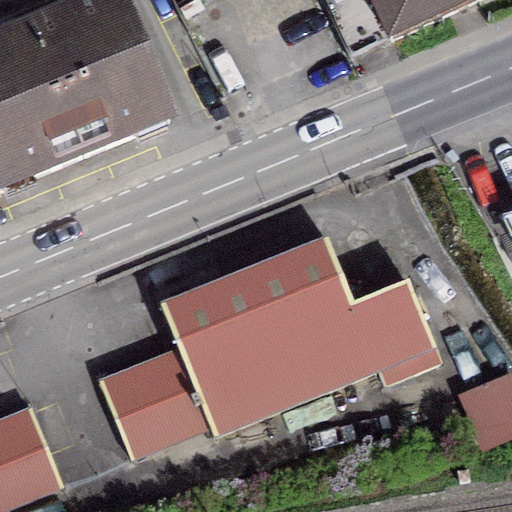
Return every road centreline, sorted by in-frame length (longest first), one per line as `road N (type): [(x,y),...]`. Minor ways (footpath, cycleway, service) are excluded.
road 1 (primary): [(0,277),(511,68)]
road 2 (unknown): [(204,147),(135,0)]
